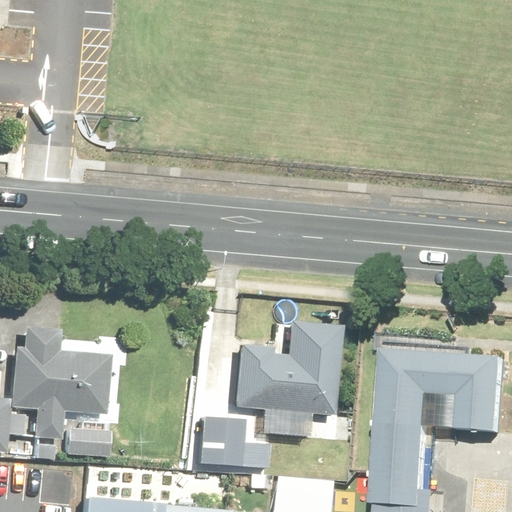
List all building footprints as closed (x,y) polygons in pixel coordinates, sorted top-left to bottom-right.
[(13,410),(36,411),(34,436),(64,439),(66,413),(105,416),(110,349),(61,345),(62,324),(26,321),(24,343),(15,342),(11,396),(0,394),(0,453),(9,454),(13,410)] [(334,423),(338,363),(341,324),(293,323),(292,342),(243,339),(238,417),(334,423)] [(387,349),(376,507),(426,510),(432,429),(506,434),(511,358),(387,349)] [(115,430),(71,426),(68,458),(112,462),(115,430)] [(240,468),(244,432),(199,428),(196,464),(240,468)] [(244,511),(245,508),(85,497),(84,511),(244,511)]
